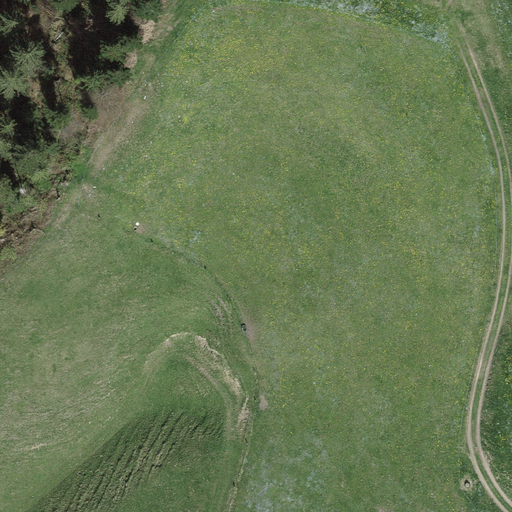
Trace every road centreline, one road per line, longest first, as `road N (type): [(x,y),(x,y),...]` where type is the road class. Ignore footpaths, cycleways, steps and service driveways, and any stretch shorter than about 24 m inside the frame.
road 1 (track): [(511,272),(471,434),(491,487),(511,509)]
road 2 (track): [(462,22),(511,168)]
